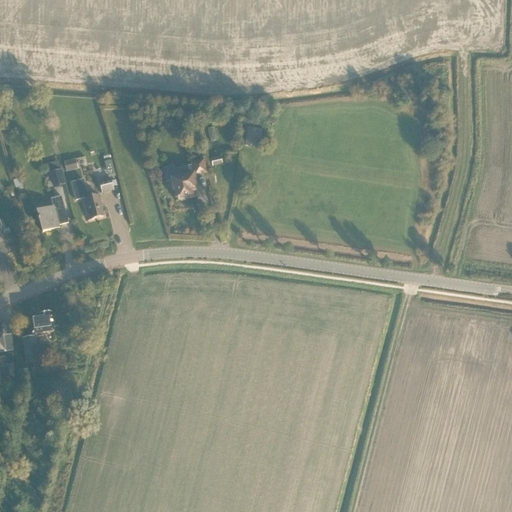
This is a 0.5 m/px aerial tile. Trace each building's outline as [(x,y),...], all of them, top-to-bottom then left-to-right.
[(247,127),(244,146),(260,148),(263,129),(247,127)] [(211,160),(212,167),(222,165),(221,157),(211,160)] [(67,172),(78,169),(76,160),(64,163),(67,172)] [(46,164),(53,189),(65,186),(59,161),(46,164)] [(177,201),(188,199),(194,198),(193,192),(196,191),(193,177),(206,174),(203,161),(192,164),(192,166),(173,171),(172,167),(163,169),(166,182),(170,182),(172,190),(175,189),(177,201)] [(111,178),(98,181),(102,194),(114,191),(111,178)] [(99,196),(91,198),(89,193),(87,193),(83,180),(71,183),(76,202),(85,200),(90,221),(104,217),(99,196)] [(69,224),(61,197),(51,200),(53,208),(37,212),(39,218),(38,218),(38,220),(39,220),(43,233),(59,229),(59,226),(69,224)] [(51,314),(50,314),(48,312),(44,313),(42,315),(41,315),(42,316),(30,318),(33,338),(22,339),(26,363),(39,361),(36,338),(43,337),(42,334),(53,332),(53,328),(59,327),(58,318),(52,319),(51,314)] [(7,366),(15,364),(12,352),(6,353),(3,335),(0,335),(0,358),(6,357),(7,366)]
